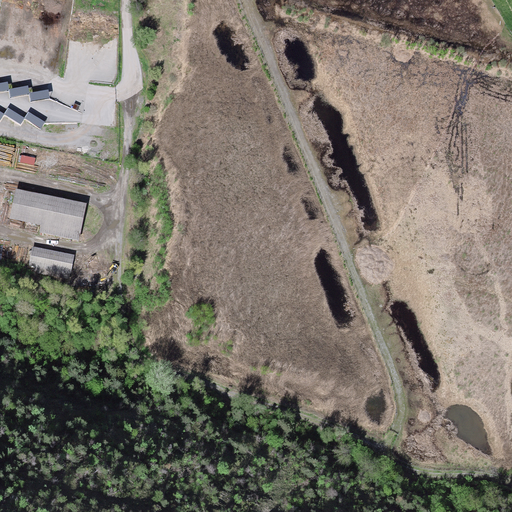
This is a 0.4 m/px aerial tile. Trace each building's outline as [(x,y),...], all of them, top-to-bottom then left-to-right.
[(0,81),(0,90),(9,90),(8,81),(0,81)] [(28,84),(10,88),(11,96),(30,92),(28,84)] [(30,91),(31,100),(50,97),(49,88),(30,91)] [(22,123),(26,116),(10,106),(5,113),(22,123)] [(29,112),(26,118),(42,126),(45,120),(29,112)] [(89,207),(18,193),(12,223),(43,230),(41,237),(81,245),(89,207)] [(75,258),(34,250),(29,271),(71,280),(75,258)]
